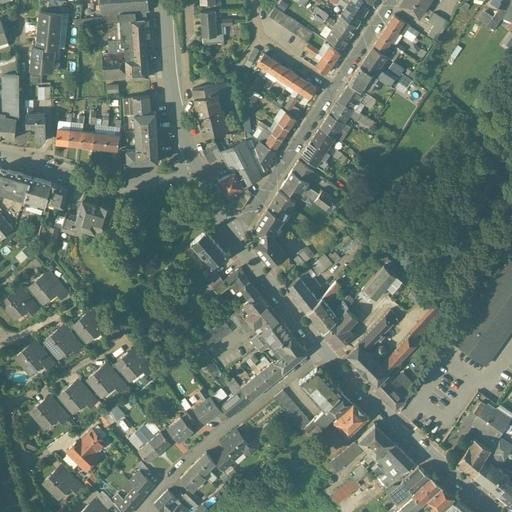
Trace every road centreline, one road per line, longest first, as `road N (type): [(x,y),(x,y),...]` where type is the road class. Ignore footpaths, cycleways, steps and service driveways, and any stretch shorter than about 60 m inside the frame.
road 1 (primary): [(504,511),(321,344)]
road 2 (residential): [(321,344),(203,440),(144,501)]
road 3 (secondary): [(0,152),(124,185),(194,161)]
road 4 (residential): [(228,230),(249,214),(333,85)]
road 5 (primary): [(194,161),(174,103),(164,0)]
road 6 (primary): [(321,344),(228,230)]
road 7 (residential): [(42,511),(0,381)]
road 8 (residential): [(333,85),(261,35),(252,0)]
